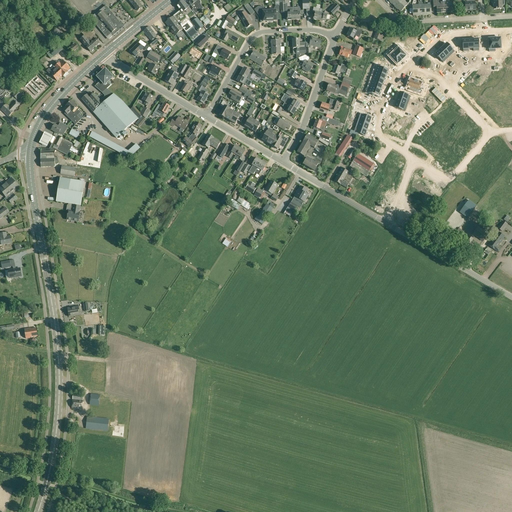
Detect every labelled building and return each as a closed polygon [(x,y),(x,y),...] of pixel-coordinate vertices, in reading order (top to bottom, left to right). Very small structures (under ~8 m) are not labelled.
[(137,1),(136,0),(130,0),(129,1),(132,5),(137,11),(138,10),(139,10),(140,10),(140,9),(142,7),(139,4),(140,3),(138,0),(137,1)] [(203,9),(200,4),(200,3),(200,2),(200,1),(199,1),(198,0),(198,1),(197,1),(196,1),(195,0),(185,0),(187,1),(186,2),(190,7),(191,6),(193,9),(192,10),(195,14),(203,9)] [(294,20),(293,13),(293,8),(289,8),(287,10),(287,11),(286,11),(286,7),(287,7),(287,4),(286,4),(285,0),(279,0),(280,4),(281,14),(287,13),(287,16),(286,16),(286,20),(287,20),(294,20)] [(403,1),(402,0),(395,0),(392,4),(396,8),(403,1)] [(443,13),(442,3),(439,3),(439,0),(433,1),(434,7),(437,7),(437,13),(443,13)] [(452,0),(442,0),(442,3),(443,13),(450,12),(449,6),(453,6),(452,0)] [(465,0),(466,1),(469,0),(469,3),(465,3),(465,11),(475,10),(475,2),(472,2),(472,0),(465,0)] [(491,0),(492,4),(493,3),(493,10),(501,9),(501,3),(504,2),(504,0),(491,0)] [(186,2),(185,2),(184,1),(177,6),(180,11),(173,16),(186,33),(194,27),(189,20),(195,16),(189,8),(190,7),(186,2)] [(403,1),(396,8),(401,12),(407,5),(403,1)] [(336,4),(329,10),(334,15),(340,8),(336,4)] [(113,36),(119,31),(124,27),(124,25),(121,21),(120,22),(108,8),(106,5),(91,17),(95,22),(94,23),(98,27),(107,37),(111,33),(113,36)] [(267,22),(270,22),(269,11),(265,11),(265,10),(263,6),(258,7),(254,10),(259,16),(263,16),(263,21),(267,21),(267,22)] [(276,15),(280,15),(279,6),(276,6),(274,9),(274,11),(269,11),(270,22),(273,22),(273,21),(277,21),(276,15)] [(117,17),(123,14),(120,9),(115,12),(117,17)] [(329,15),(327,15),(324,14),(325,11),(322,10),(321,13),(320,21),(326,22),(326,19),(328,20),(329,15)] [(252,24),(247,16),(245,12),(239,15),(247,28),(252,24)] [(235,20),(228,16),(226,20),(232,24),(235,20)] [(182,30),(180,26),(173,17),(166,23),(175,36),(176,35),(179,38),(184,34),(181,31),(182,30)] [(204,26),(197,18),(191,23),(198,31),(204,26)] [(224,30),(228,22),(223,19),(219,27),(224,30)] [(53,34),(58,40),(70,30),(65,24),(53,34)] [(94,48),(100,43),(96,38),(92,41),(90,38),(93,36),(91,34),(92,33),(87,27),(80,32),(84,36),(80,39),(90,52),(92,50),(92,51),(95,49),(94,48)] [(156,38),(155,38),(157,36),(154,33),(149,27),(143,31),(151,41),(148,44),(151,47),(159,41),(156,38)] [(357,30),(356,32),(351,29),(347,36),(354,40),(356,36),(359,38),(362,32),(357,30)] [(226,42),(228,38),(237,43),(240,37),(229,31),(227,30),(222,39),(226,42)] [(382,36),(383,35),(384,35),(384,34),(377,31),(374,39),(380,41),(381,39),(382,39),(383,36),(382,36)] [(196,43),(200,48),(210,38),(206,33),(196,43)] [(310,42),(309,45),(310,45),(320,48),(322,41),(311,38),(310,42)] [(297,59),(299,58),(306,55),(306,48),(305,48),(305,47),(299,48),(299,39),(292,40),(293,49),(296,48),(297,59)] [(463,46),(460,46),(460,53),(463,53),(463,52),(468,51),(468,40),(462,40),(463,46)] [(135,56),(143,48),(138,43),(132,49),(133,50),(131,52),(135,56)] [(447,43),(443,47),(451,55),(454,52),(447,43)] [(73,52),(78,47),(75,44),(70,48),(73,52)] [(54,57),(63,50),(59,45),(50,52),(54,57)] [(219,57),(220,55),(227,59),(231,53),(218,46),(214,53),(219,57)] [(353,55),(357,56),(360,57),(363,49),(356,46),(353,55)] [(397,47),(393,51),(402,60),(406,56),(403,53),(403,52),(401,51),(397,47)] [(443,47),(439,51),(447,59),(451,55),(443,47)] [(351,55),(352,51),(345,49),(345,50),(342,49),(339,55),(347,58),(349,54),(351,55)] [(158,61),(157,62),(158,62),(161,57),(151,51),(148,56),(153,59),(153,58),(158,61)] [(255,62),(260,55),(253,51),(249,59),(255,62)] [(393,51),(388,55),(392,59),(394,61),(397,65),(402,60),(393,51)] [(439,51),(435,54),(443,63),(447,59),(439,51)] [(176,52),(168,60),(173,64),(180,56),(176,52)] [(260,55),(255,62),(262,66),(266,58),(260,55)] [(310,58),(306,55),(299,58),(300,61),(301,61),(304,63),(302,66),(303,67),(302,69),(308,73),(309,71),(310,71),(314,65),(308,62),(310,58)] [(57,64),(50,70),(53,72),(51,74),(57,81),(63,76),(63,77),(68,72),(68,71),(71,69),(62,60),(58,64),(57,64)] [(155,75),(159,68),(153,64),(152,65),(151,64),(148,69),(150,69),(149,71),(152,73),(152,74),(153,75),(154,74),(155,75)] [(342,64),(340,68),(335,66),(333,73),(338,75),(337,77),(340,78),(340,76),(341,76),(342,75),(339,74),(340,72),(343,73),(343,72),(345,73),(344,74),(348,75),(349,71),(346,70),(347,66),(342,64)] [(210,71),(209,74),(216,78),(217,75),(218,76),(221,70),(213,65),(210,71)] [(188,66),(185,71),(182,77),(186,79),(192,69),(188,66)] [(375,72),(385,76),(387,70),(378,67),(376,72),(375,72)] [(252,75),(249,74),(251,71),(244,68),(243,70),(240,76),(246,79),(251,82),(252,80),(250,78),(252,75)] [(178,75),(175,74),(177,71),(174,69),(172,72),(171,71),(165,81),(171,84),(172,85),(174,81),(178,75)] [(294,79),(298,73),(298,72),(292,69),(291,70),(290,69),(288,73),(290,74),(289,76),(294,79)] [(261,78),(262,78),(263,74),(255,70),(253,74),(261,78)] [(82,99),(116,138),(118,140),(127,133),(124,131),(138,119),(122,100),(121,101),(108,89),(107,88),(112,85),(109,81),(113,78),(107,71),(106,71),(105,71),(104,71),(97,77),(101,81),(102,82),(100,85),(99,86),(98,88),(106,97),(101,101),(94,93),(90,97),(87,94),(82,99)] [(373,77),(384,81),(385,76),(375,72),(373,77)] [(250,84),(251,82),(246,79),(240,76),(237,81),(243,84),(244,83),(249,86),(250,84)] [(468,83),(464,87),(468,91),(475,84),(472,80),(473,78),(471,76),(466,81),(468,83)] [(343,82),(351,85),(353,79),(345,77),(343,82)] [(373,77),(371,82),(382,85),(384,81),(373,77)] [(297,79),(294,85),(298,87),(297,88),(303,91),(307,84),(301,81),(297,79)] [(411,79),(408,86),(415,88),(414,92),(420,94),(422,88),(420,87),(421,83),(411,79)] [(191,84),(185,81),(180,90),(181,90),(181,91),(182,92),(183,91),(186,93),(188,90),(189,91),(193,85),(191,84)] [(202,82),(200,86),(199,86),(197,90),(200,92),(201,92),(202,92),(198,100),(204,103),(209,95),(206,93),(208,91),(207,90),(205,89),(207,85),(202,82)] [(340,91),(341,91),(348,93),(351,85),(343,82),(342,86),(338,85),(337,87),(329,84),(327,91),(334,93),(336,90),(340,92),(340,91)] [(370,86),(380,90),(382,85),(371,82),(372,82),(371,87),(370,86)] [(475,84),(468,91),(471,94),(478,87),(475,84)] [(370,86),(368,92),(378,95),(380,90),(370,86)] [(249,96),(251,92),(242,87),(241,87),(239,91),(246,95),(246,94),(249,96)] [(478,87),(471,94),(474,98),(482,91),(478,87)] [(430,93),(425,97),(427,99),(430,97),(434,101),(442,94),(437,89),(432,95),(430,93)] [(240,104),(242,100),(244,102),(246,98),(232,90),(229,94),(232,96),(231,99),(240,104)] [(482,91),(474,98),(478,101),(485,94),(482,91)] [(148,106),(149,104),(153,97),(150,95),(148,94),(147,93),(143,100),(146,102),(144,104),(148,106)] [(400,93),(398,98),(409,101),(410,96),(400,93)] [(442,94),(434,101),(438,105),(436,108),(438,110),(442,106),(440,104),(446,98),(442,94)] [(485,94),(478,101),(481,105),(488,98),(485,94)] [(276,101),(283,105),(286,99),(279,95),(276,101)] [(131,105),(133,102),(125,97),(122,100),(131,105)] [(398,98),(396,102),(407,106),(409,101),(398,98)] [(488,98),(481,105),(485,109),(489,105),(491,107),(496,102),(494,100),(492,102),(488,98)] [(289,105),(296,109),(300,104),(294,100),(292,102),(291,101),(289,105)] [(327,112),(329,108),(332,109),(336,111),(339,103),(331,100),(329,105),(322,103),(320,109),(327,112)] [(79,114),(80,112),(78,110),(80,109),(77,106),(78,105),(75,103),(72,101),(66,106),(63,110),(66,113),(65,114),(76,125),(81,120),(79,118),(81,115),(79,114)] [(293,115),(296,109),(289,105),(285,102),(283,106),(285,107),(283,110),(287,112),(287,111),(293,115)] [(396,102),(394,107),(405,111),(407,106),(396,102)] [(14,111),(18,106),(15,103),(11,108),(7,104),(1,109),(9,117),(14,111)] [(159,105),(154,113),(160,116),(160,115),(163,116),(165,113),(169,107),(164,104),(162,107),(159,105)] [(146,118),(151,110),(144,106),(139,114),(142,116),(145,119),(146,118)] [(220,115),(225,118),(230,109),(225,106),(220,115)] [(445,109),(441,113),(443,116),(446,113),(450,118),(458,110),(453,106),(448,112),(445,109)] [(230,109),(225,118),(230,121),(235,112),(230,109)] [(360,114),(358,120),(369,124),(371,117),(365,115),(366,112),(359,110),(358,113),(360,114)] [(458,110),(450,118),(454,122),(452,124),(454,127),(458,123),(456,120),(462,115),(458,110)] [(240,115),(235,112),(230,121),(235,124),(240,115)] [(511,116),(499,116),(500,124),(511,123),(511,112),(511,116)] [(314,127),(313,129),(317,131),(318,129),(319,129),(321,126),(324,127),(326,122),(337,126),(339,122),(328,118),(323,116),(321,120),(317,118),(316,120),(313,127),(314,127)] [(174,126),(175,124),(185,130),(188,124),(182,120),(183,120),(179,117),(177,121),(173,119),(170,124),(174,126)] [(245,126),(250,129),(255,121),(250,117),(245,126)] [(289,129),(291,125),(280,118),(275,125),(284,130),(286,128),(289,129)] [(367,130),(369,124),(358,120),(356,126),(367,130)] [(260,124),(255,121),(250,129),(255,132),(260,124)] [(193,133),(188,139),(186,137),(183,141),(191,148),(194,144),(198,139),(196,137),(202,126),(196,122),(190,132),(193,133)] [(62,129),(61,129),(62,128),(55,125),(52,130),(59,134),(60,131),(61,132),(59,134),(63,135),(68,127),(61,123),(58,126),(62,128),(62,129)] [(470,127),(466,132),(475,139),(479,134),(474,129),(476,127),(470,123),(468,125),(470,127)] [(367,130),(356,126),(354,132),(351,130),(350,134),(357,137),(358,134),(364,136),(367,130)] [(69,134),(77,139),(80,133),(72,129),(69,134)] [(423,137),(419,141),(423,145),(430,138),(426,134),(428,132),(426,130),(421,135),(423,137)] [(262,140),(267,143),(272,134),(267,131),(262,140)] [(39,144),(47,148),(50,142),(53,144),(55,138),(45,132),(39,144)] [(331,135),(322,132),(320,138),(329,141),(331,135)] [(466,132),(462,136),(471,143),(475,139),(466,132)] [(272,134),(267,143),(272,146),(277,137),(272,134)] [(208,147),(210,145),(211,143),(214,138),(208,135),(205,141),(203,140),(202,144),(208,147)] [(304,156),(310,146),(314,148),(318,142),(307,135),(297,152),(304,156)] [(456,140),(454,142),(460,147),(462,144),(467,148),(471,143),(462,136),(458,141),(456,140)] [(73,145),(64,140),(57,137),(53,144),(54,144),(52,148),(54,149),(55,149),(68,156),(73,145)] [(283,140),(277,137),(272,146),(277,149),(283,140)] [(211,143),(210,145),(216,149),(221,142),(214,138),(211,143)] [(430,138),(423,145),(426,148),(433,141),(430,138)] [(433,141),(426,148),(429,152),(437,145),(433,141)] [(223,147),(218,155),(222,158),(227,150),(229,146),(225,144),(223,147)] [(437,145),(429,152),(433,155),(437,152),(439,154),(444,149),(442,147),(440,148),(437,145)] [(236,155),(240,148),(235,146),(233,149),(232,148),(230,153),(233,155),(234,153),(236,155)] [(209,151),(203,148),(200,154),(197,159),(202,162),(209,151)] [(245,151),(240,148),(236,155),(235,158),(238,160),(239,159),(241,160),(244,155),(243,154),(245,151)] [(55,149),(54,149),(41,149),(40,159),(41,159),(41,167),(55,167),(55,165),(57,164),(59,163),(58,158),(55,158),(55,149)] [(485,156),(483,159),(489,164),(497,154),(491,149),(488,152),(487,152),(484,155),(485,156)] [(351,150),(347,155),(352,158),(355,153),(351,150)] [(256,158),(251,167),(247,164),(242,171),(246,173),(247,171),(253,175),(255,172),(261,161),(256,158)] [(303,165),(314,171),(318,164),(307,158),(305,161),(303,165)] [(241,169),(244,164),(245,163),(241,161),(236,170),(239,172),(241,169)] [(267,164),(261,161),(255,172),(260,175),(267,164)] [(353,161),(350,167),(366,176),(369,171),(353,161)] [(172,172),(167,178),(171,181),(176,174),(175,174),(180,167),(178,165),(172,172)] [(75,176),(76,169),(62,166),(61,174),(75,176)] [(341,185),(348,173),(349,172),(342,168),(334,181),(341,185)] [(348,173),(341,185),(347,188),(349,184),(349,183),(353,176),(348,173)] [(8,199),(11,203),(17,198),(14,194),(13,193),(15,192),(19,188),(11,178),(0,186),(0,188),(7,197),(4,199),(6,201),(8,199)] [(56,203),(81,207),(85,182),(60,178),(56,203)] [(416,181),(413,187),(415,189),(416,186),(421,189),(426,181),(422,178),(419,183),(416,181)] [(272,194),(277,185),(271,181),(265,190),(263,189),(262,190),(264,191),(263,192),(267,194),(269,192),(272,194)] [(426,181),(421,189),(425,192),(430,183),(426,181)] [(430,183),(425,192),(429,194),(434,186),(430,183)] [(257,189),(248,184),(245,189),(254,194),(257,189)] [(296,200),(297,197),(304,202),(309,194),(306,193),(307,190),(301,186),(293,198),(296,200)] [(434,186),(429,194),(433,197),(432,199),(435,201),(438,195),(436,193),(439,189),(434,186)] [(262,190),(258,188),(253,196),(255,197),(254,198),(256,200),(257,198),(259,199),(263,194),(262,193),(263,192),(264,191),(262,190)] [(252,205),(244,199),(239,196),(236,201),(241,204),(249,209),(252,205)] [(228,204),(238,210),(241,205),(231,199),(228,204)] [(460,212),(466,217),(467,218),(475,208),(476,206),(469,200),(460,212)] [(275,204),(271,202),(269,201),(258,217),(256,216),(254,219),(262,225),(267,218),(273,208),(275,204)] [(288,209),(287,211),(292,214),(294,211),(297,206),(297,205),(292,202),(288,208),(287,209),(288,209)] [(79,213),(80,207),(73,206),(73,211),(69,211),(67,220),(78,222),(80,213),(79,213)] [(5,207),(0,211),(0,219),(4,216),(9,212),(5,207)] [(503,221),(498,228),(502,231),(507,224),(503,221)] [(450,240),(455,244),(464,232),(459,228),(450,240)] [(483,241),(488,235),(478,228),(473,234),(483,241)] [(254,230),(248,241),(250,242),(257,232),(254,230)] [(503,239),(505,237),(498,232),(497,234),(496,234),(488,245),(498,253),(501,250),(498,247),(503,239)] [(6,233),(0,233),(0,236),(1,241),(0,241),(0,245),(12,243),(10,236),(7,237),(6,233)] [(464,242),(468,245),(473,239),(469,236),(464,242)] [(221,242),(226,246),(230,240),(225,237),(221,242)] [(21,276),(20,268),(9,270),(11,278),(21,276)] [(69,317),(80,315),(83,315),(82,306),(68,308),(69,317)] [(30,337),(37,336),(36,328),(31,328),(25,329),(26,338),(30,338),(30,337)] [(82,409),(83,396),(73,394),(72,408),(82,409)] [(98,407),(99,405),(105,405),(105,398),(100,397),(100,395),(91,394),(90,406),(98,407)] [(107,431),(109,419),(88,417),(86,428),(107,431)]
